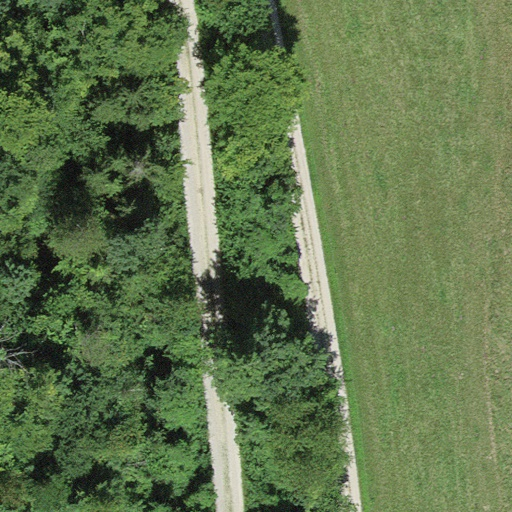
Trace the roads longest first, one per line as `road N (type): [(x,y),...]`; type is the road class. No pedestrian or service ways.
road 1 (track): [(268,0),(317,266),(345,511)]
road 2 (track): [(229,511),(201,189),(175,0)]
